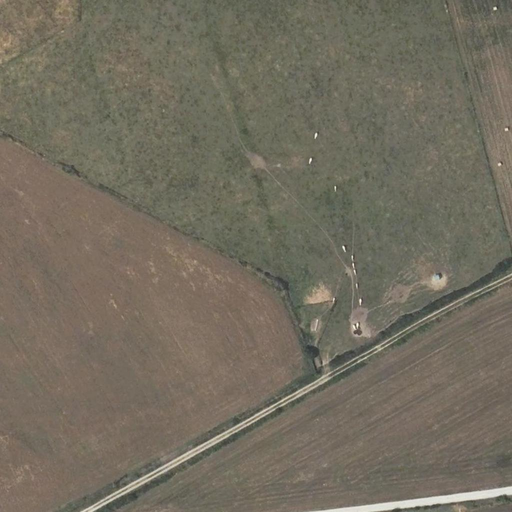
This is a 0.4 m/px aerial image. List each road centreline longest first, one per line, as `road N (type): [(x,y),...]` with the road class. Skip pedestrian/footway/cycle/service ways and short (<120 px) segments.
road 1 (track): [(511,277),(85,511)]
road 2 (unclassified): [(511,489),(333,511)]
